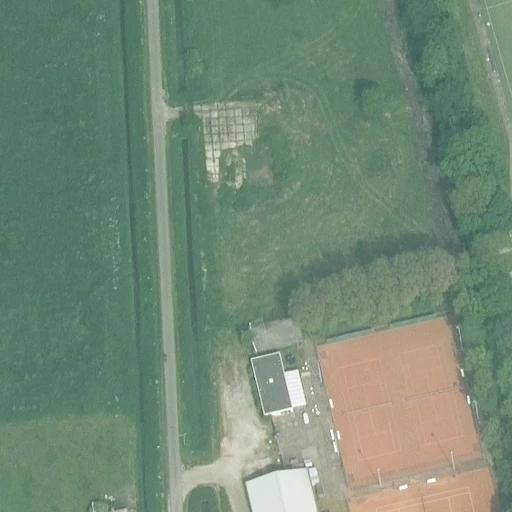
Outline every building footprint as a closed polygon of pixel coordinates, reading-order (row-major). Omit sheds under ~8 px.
[(261,159),(268,151),(253,138),(246,146),(261,159)] [(491,256),(511,251),(507,229),(486,234),(491,256)] [(293,413),(280,357),(251,363),(264,419),(293,413)] [(316,471),(307,473),(311,490),(320,487),(316,471)] [(251,511),(316,511),(311,490),(307,473),(245,487),(251,511)]
